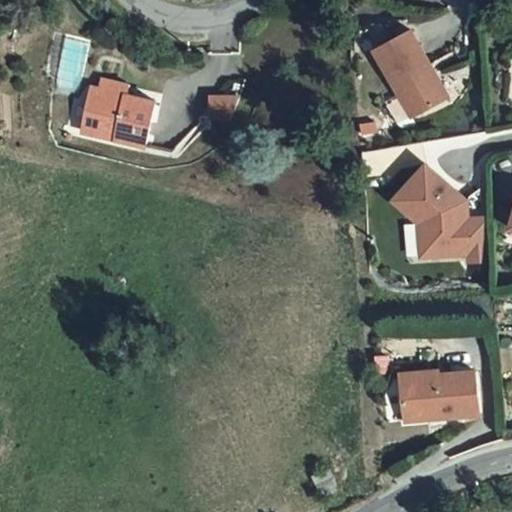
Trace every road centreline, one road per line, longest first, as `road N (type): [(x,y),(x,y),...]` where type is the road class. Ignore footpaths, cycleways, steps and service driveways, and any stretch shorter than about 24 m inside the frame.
road 1 (residential): [(511,459),(455,469),(373,511)]
road 2 (unclassified): [(134,0),(195,21),(224,18),(256,0)]
